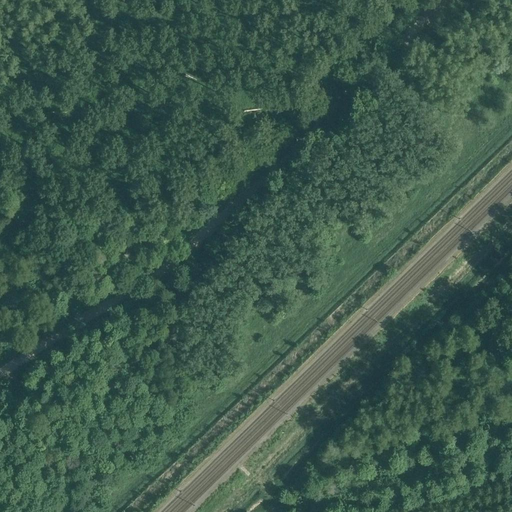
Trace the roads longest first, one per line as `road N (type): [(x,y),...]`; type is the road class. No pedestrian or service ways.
road 1 (track): [(103,511),(511,118)]
road 2 (track): [(126,511),(511,144)]
road 3 (track): [(221,511),(511,224)]
road 4 (track): [(511,251),(299,461),(276,495),(247,511)]
